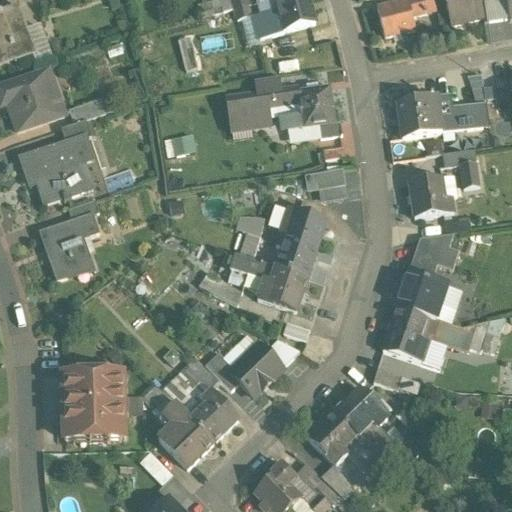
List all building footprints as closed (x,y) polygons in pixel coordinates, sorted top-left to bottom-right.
[(245,0),(231,0),(234,13),(248,9),(245,0)] [(308,0),(280,0),(275,2),(284,37),(315,28),(308,0)] [(424,0),(377,12),(385,42),(416,34),(412,21),(436,14),(435,9),(442,8),(440,0),(424,0)] [(476,0),(443,0),(452,31),(483,23),(476,0)] [(259,6),(258,7),(261,19),(254,21),(260,44),(266,42),(284,37),(275,2),(259,6)] [(19,8),(0,14),(0,65),(32,55),(33,54),(26,35),(28,34),(28,32),(19,8)] [(248,9),(234,13),(237,24),(238,25),(251,21),(248,9)] [(234,13),(222,16),(226,27),(237,24),(234,13)] [(40,28),(28,32),(28,34),(26,35),(33,54),(32,55),(36,66),(51,61),(40,28)] [(180,37),(184,72),(201,70),(196,35),(180,37)] [(49,74),(0,91),(0,108),(1,111),(7,109),(17,137),(65,120),(49,74)] [(298,92),(281,95),(279,84),(265,87),(269,112),(300,107),(298,97),(298,92)] [(269,112),(265,87),(255,88),(257,100),(226,105),(230,130),(271,123),(269,112)] [(330,92),(298,97),(300,107),(301,118),(304,133),(335,128),(330,92)] [(450,101),(436,103),(430,104),(433,125),(439,124),(442,139),(455,137),(451,113),(452,113),(450,101)] [(430,104),(397,109),(402,145),(442,139),(439,124),(433,125),(430,104)] [(101,105),(70,115),(75,128),(85,125),(105,118),(101,105)] [(301,118),(300,107),(269,112),(271,123),(286,121),(301,118)] [(486,108),(479,109),(483,133),(489,131),(486,108)] [(452,113),(451,113),(455,137),(483,133),(479,109),(452,113)] [(301,118),(286,121),(288,135),(304,133),(301,118)] [(75,128),(61,133),(66,148),(85,141),(86,144),(91,142),(85,125),(75,128)] [(165,142),(168,161),(197,157),(194,139),(165,142)] [(66,148),(20,164),(31,194),(38,191),(45,212),(84,198),(79,182),(84,181),(80,169),(93,165),(86,144),(85,141),(66,148)] [(461,195),(482,192),(477,157),(442,162),(443,174),(458,172),(461,195)] [(106,178),(109,194),(135,188),(132,173),(106,178)] [(342,176),(317,180),(319,196),(345,192),(342,176)] [(442,183),(409,188),(414,225),(454,219),(452,203),(445,204),(442,183)] [(95,206),(68,215),(73,227),(93,220),(93,222),(99,219),(95,206)] [(325,229),(288,216),(281,237),(318,250),(325,229)] [(73,227),(43,238),(51,262),(48,263),(57,288),(94,274),(84,245),(100,240),(93,222),(93,220),(73,227)] [(447,228),(448,241),(453,240),(468,238),(466,225),(447,228)] [(318,250),(281,237),(276,252),(282,254),(276,273),(276,274),(307,285),(318,250)] [(261,244),(247,239),(240,262),(253,266),(261,244)] [(448,241),(419,245),(408,279),(432,287),(437,271),(452,276),(459,257),(449,253),(453,240),(448,241)] [(276,273),(253,266),(240,262),(236,260),(230,276),(235,278),(248,282),(264,287),(271,289),(276,274),(276,273)] [(307,285),(276,274),(271,289),(264,287),(258,306),(296,319),(307,285)] [(248,282),(235,278),(230,292),(242,299),(248,282)] [(230,292),(208,279),(200,291),(238,312),(242,299),(230,292)] [(432,287),(408,279),(397,314),(428,325),(436,327),(447,292),(432,287)] [(397,314),(383,358),(421,371),(428,347),(422,345),(428,325),(397,314)] [(436,327),(428,325),(422,345),(428,347),(430,341),(436,343),(440,329),(436,327)] [(502,325),(474,332),(469,355),(481,359),(481,357),(493,360),(504,326),(502,325)] [(309,337),(287,329),(283,340),(306,348),(309,337)] [(462,336),(440,329),(436,343),(430,341),(428,347),(468,358),(469,355),(474,332),(462,336)] [(300,358),(278,346),(266,359),(282,375),(300,358)] [(235,376),(230,380),(240,389),(254,404),(282,376),(282,375),(266,359),(259,352),(235,376)] [(219,359),(205,373),(220,388),(230,398),(240,389),(230,380),(235,376),(219,359)] [(205,373),(196,364),(162,397),(168,403),(176,411),(190,426),(205,411),(200,407),(211,396),(212,396),(220,388),(205,373)] [(402,383),(378,375),(374,389),(398,398),(402,383)] [(123,381),(64,382),(65,446),(76,446),(76,441),(106,440),(106,445),(124,445),(123,381)] [(157,392),(144,406),(154,417),(168,403),(162,397),(157,392)] [(361,394),(334,420),(357,444),(372,429),(377,434),(388,423),(361,394)] [(212,396),(211,396),(200,407),(205,411),(190,426),(213,449),(239,424),(212,396)] [(154,417),(153,418),(161,427),(176,411),(168,403),(154,417)] [(176,411),(161,427),(170,436),(171,436),(175,440),(190,426),(176,411)] [(334,420),(309,445),(336,474),(347,463),(342,458),(357,444),(334,420)] [(190,426),(175,440),(171,436),(170,436),(159,447),(187,475),(213,449),(190,426)] [(377,434),(372,429),(357,444),(382,470),(397,455),(377,434)] [(382,470),(357,444),(342,458),(347,463),(326,487),(346,505),(382,470)] [(141,466),(162,488),(173,478),(151,456),(141,466)] [(283,470),(254,498),(263,507),(259,511),(292,511),(301,504),(288,490),(295,483),(283,470)] [(340,500),(307,471),(295,483),(288,490),(301,504),(308,511),(319,500),(330,511),(335,506),(340,500)] [(328,511),(330,511),(319,500),(308,511),(328,511)] [(348,511),(351,510),(340,500),(335,506),(340,511),(348,511)] [(177,511),(169,503),(159,511),(177,511)]
